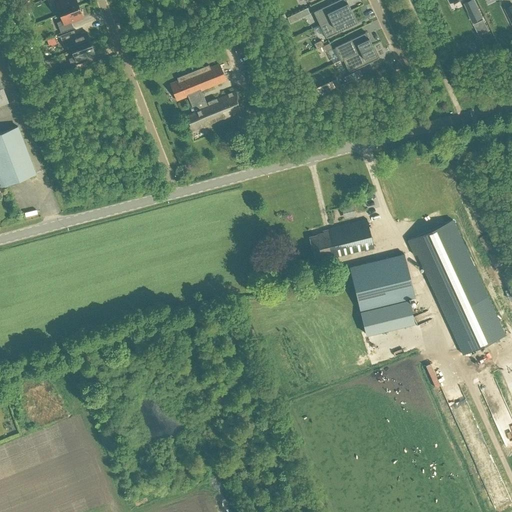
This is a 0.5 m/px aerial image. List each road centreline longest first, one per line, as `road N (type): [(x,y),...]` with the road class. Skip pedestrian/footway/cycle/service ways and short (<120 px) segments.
road 1 (tertiary): [(0,240),(511,105)]
road 2 (residential): [(100,0),(169,177)]
